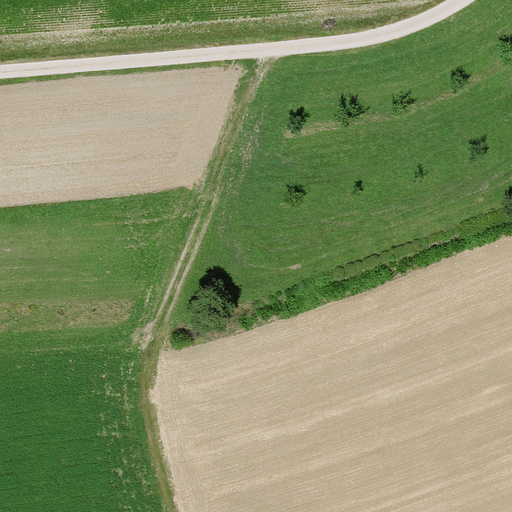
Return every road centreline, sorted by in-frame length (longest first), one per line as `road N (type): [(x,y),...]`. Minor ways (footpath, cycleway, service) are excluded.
road 1 (track): [(166,511),(136,413),(135,358),(147,303),(262,54)]
road 2 (track): [(461,0),(391,33),(262,54),(0,74)]
